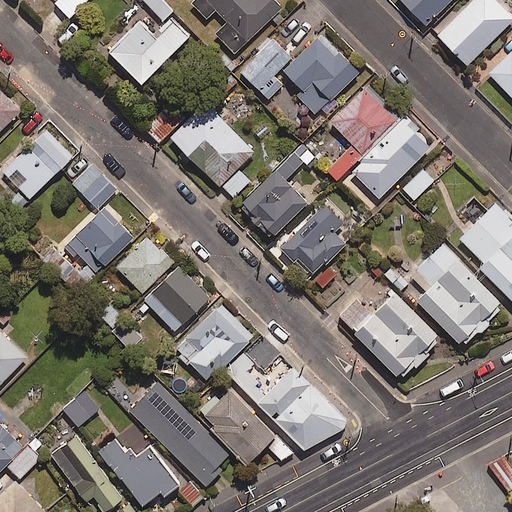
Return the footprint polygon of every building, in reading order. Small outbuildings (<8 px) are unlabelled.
[(90,0),(59,0),(56,3),(73,19),(90,0)] [(175,12),(163,0),(144,0),(166,21),(175,12)] [(200,0),(195,5),(210,20),(218,11),(231,23),(218,35),(238,54),(283,8),(275,0),(200,0)] [(456,0),(400,0),(428,28),(456,0)] [(511,25),(511,17),(495,0),(472,0),(433,37),(465,70),(511,25)] [(194,37),(177,20),(158,38),(142,22),(112,52),(145,85),(194,37)] [(360,74),(323,36),(287,72),(307,92),(302,98),(319,115),(360,74)] [(293,59),(275,40),(243,71),(270,99),(284,85),(275,76),(293,59)] [(511,56),(489,77),(511,101),(511,56)] [(403,120),(371,87),(334,123),(357,146),(331,171),(340,181),(403,120)] [(0,94),(0,134),(23,112),(3,91),(0,94)] [(180,125),(170,114),(151,132),(161,143),(180,125)] [(196,116),(173,139),(184,149),(178,155),(189,166),(195,160),(234,199),(252,180),(241,169),(257,153),(226,122),(214,134),(196,116)] [(434,147),(407,120),(355,172),(382,200),(434,147)] [(75,160),(49,131),(5,172),(31,200),(75,160)] [(310,205),(287,182),(305,164),(308,167),(318,158),(310,150),(300,159),(296,155),(243,208),(275,240),(310,205)] [(118,191),(93,165),(74,183),(99,209),(118,191)] [(437,183),(420,166),(400,187),(417,203),(437,183)] [(489,214),(475,201),(470,206),(466,203),(458,211),(475,228),(463,240),(486,264),(482,268),(511,298),(511,217),(499,204),(489,214)] [(345,224),(327,207),(285,250),(314,277),(346,243),(336,233),(345,224)] [(107,209),(67,249),(77,259),(81,255),(90,265),(81,274),(54,247),(43,258),(80,295),(137,239),(107,209)] [(176,264),(150,237),(119,268),(146,295),(176,264)] [(507,306),(446,243),(413,276),(430,293),(421,302),(465,347),(507,306)] [(411,281),(394,265),(385,274),(402,290),(411,281)] [(212,301),(182,269),(147,300),(177,333),(212,301)] [(376,317),(359,300),(341,318),(405,382),(446,342),(399,295),(376,317)] [(223,304),(177,347),(183,353),(179,357),(190,368),(194,365),(211,382),(224,369),(243,351),(256,339),(223,304)] [(115,331),(127,320),(114,306),(102,316),(115,331)] [(127,320),(115,331),(132,350),(144,339),(127,320)] [(0,388),(30,358),(2,330),(0,332),(0,388)] [(243,351),(224,369),(257,403),(265,395),(258,388),(261,385),(249,372),(256,365),(243,351)] [(350,422),(293,368),(259,404),(309,452),(342,431),(350,422)] [(133,412),(209,487),(225,471),(221,466),(231,456),(160,385),(133,412)] [(101,409),(87,392),(66,410),(80,427),(101,409)] [(199,412),(250,467),(270,448),(284,463),(295,453),(255,409),(252,412),(233,392),(220,403),(215,397),(199,412)] [(38,464),(0,422),(0,475),(10,467),(21,479),(38,464)] [(111,511),(127,500),(80,438),(55,456),(90,502),(96,497),(106,511),(111,511)] [(135,463),(117,441),(102,453),(147,508),(164,494),(168,499),(182,488),(152,450),(135,463)] [(511,483),(511,468),(503,455),(490,464),(505,488),(511,483)] [(46,511),(18,482),(0,499),(0,511),(46,511)] [(207,498),(193,484),(183,494),(197,508),(207,498)]
